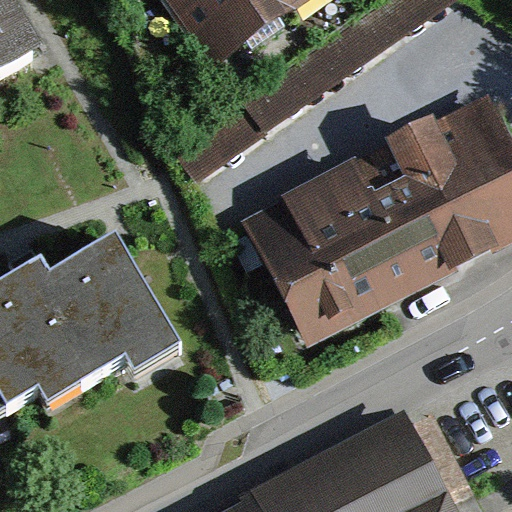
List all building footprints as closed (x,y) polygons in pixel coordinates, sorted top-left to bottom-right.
[(0,0),(0,106),(61,70),(18,0),(0,0)] [(278,24),(261,0),(170,0),(216,66),(278,24)] [(403,0),(195,150),(218,183),(472,0),(403,0)] [(313,0),(261,0),(278,24),(313,0)] [(511,176),(481,115),(252,230),(310,344),(511,242),(511,176)] [(31,281),(0,299),(0,407),(6,418),(38,398),(47,412),(126,364),(135,380),(176,355),(113,252),(49,291),(40,275),(31,281)] [(454,511),(411,434),(270,511),(454,511)]
